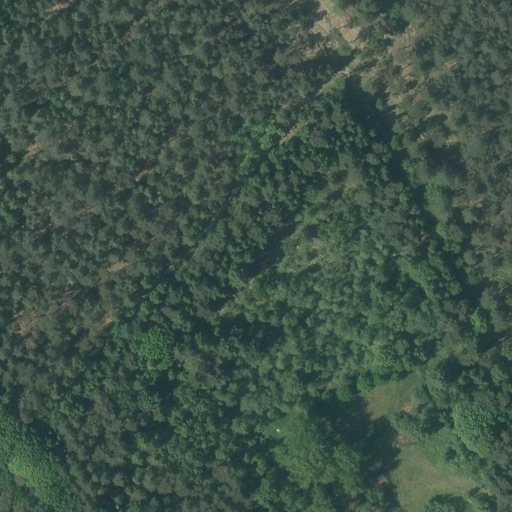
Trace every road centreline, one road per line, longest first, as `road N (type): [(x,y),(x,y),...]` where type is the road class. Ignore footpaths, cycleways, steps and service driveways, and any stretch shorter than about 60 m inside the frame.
road 1 (track): [(339,65),(24,439),(7,442)]
road 2 (track): [(339,65),(511,376)]
